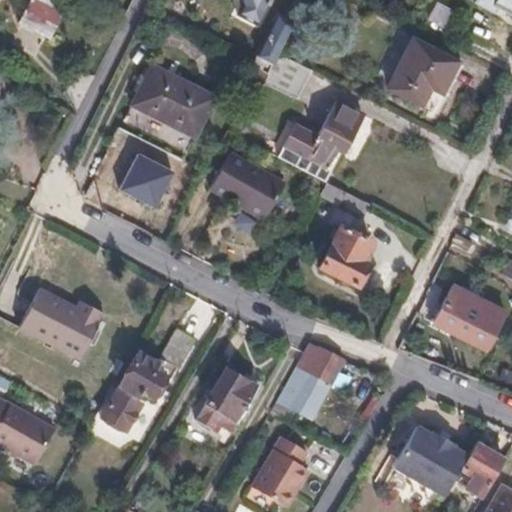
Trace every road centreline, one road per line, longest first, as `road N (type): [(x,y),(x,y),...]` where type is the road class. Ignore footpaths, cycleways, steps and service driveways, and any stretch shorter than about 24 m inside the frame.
road 1 (residential): [(381,360),(511,98)]
road 2 (unclassified): [(246,299),(119,511)]
road 3 (residential): [(57,206),(159,0)]
road 4 (residential): [(57,206),(246,299)]
road 5 (unclassified): [(407,371),(328,511)]
road 6 (residential): [(246,299),(381,360)]
